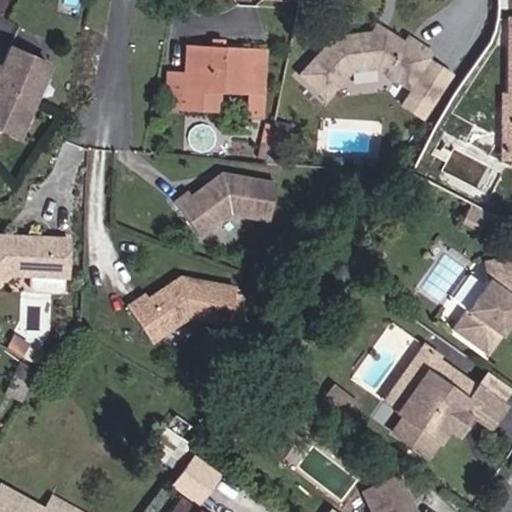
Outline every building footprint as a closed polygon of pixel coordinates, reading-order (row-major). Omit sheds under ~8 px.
[(385,38),(388,32),(382,26),(376,32),(376,37),(385,38)] [(426,56),(430,50),(405,35),(402,40),(388,32),(385,38),(376,37),(376,32),(339,32),(304,69),(331,94),(357,67),(376,66),(410,87),(402,101),(424,114),(437,92),(413,78),(426,56)] [(0,126),(28,139),(61,66),(22,48),(12,70),(2,66),(0,71),(0,95),(1,96),(0,98),(0,126)] [(222,90),(256,93),(258,53),(226,51),(217,50),(191,48),(189,73),(172,72),(170,106),(220,109),(222,90)] [(256,93),(269,94),(271,53),(258,53),(256,93)] [(413,78),(437,92),(450,70),(426,56),(413,78)] [(302,113),(287,111),(284,128),(300,130),(302,113)] [(196,195),(192,190),(178,202),(206,239),(236,215),(277,223),(281,182),(226,173),(196,195)] [(475,237),(482,224),(465,215),(458,228),(475,237)] [(3,235),(0,237),(0,295),(18,278),(74,279),(75,239),(3,235)] [(511,255),(488,259),(492,275),(455,326),(493,353),(511,326),(511,255)] [(241,295),(241,285),(186,277),(155,298),(151,292),(130,305),(159,347),(193,322),(234,329),(235,323),(256,329),(263,299),(241,295)] [(495,423),(511,399),(511,397),(484,378),(482,381),(442,353),(445,350),(431,340),(389,400),(407,412),(396,426),(431,451),(452,421),(465,402),(475,408),(495,423)] [(465,402),(452,421),(461,427),(475,408),(465,402)] [(423,511),(405,474),(364,490),(378,511),(377,511),(423,511)] [(43,511),(1,487),(0,488),(0,511),(43,511)] [(78,488),(63,511),(89,511),(97,500),(78,488)] [(198,511),(186,502),(178,511),(198,511)]
